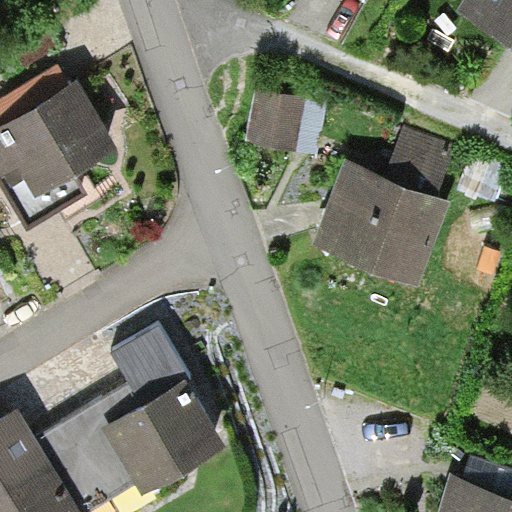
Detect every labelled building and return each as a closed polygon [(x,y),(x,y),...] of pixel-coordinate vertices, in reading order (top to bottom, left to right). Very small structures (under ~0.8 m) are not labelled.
[(511,0),(472,0),(511,24),(511,0)] [(307,90),(258,82),(249,133),(321,146),(331,85),(308,82),(307,90)] [(74,95),(3,132),(41,205),(112,168),(74,95)] [(388,161),(348,146),(316,226),(421,268),(452,188),(442,184),(458,143),(404,121),(388,161)] [(181,364),(99,409),(140,483),(221,438),(181,364)] [(77,511),(54,466),(0,492),(0,511),(77,511)] [(511,511),(511,495),(468,480),(456,511),(511,511)]
